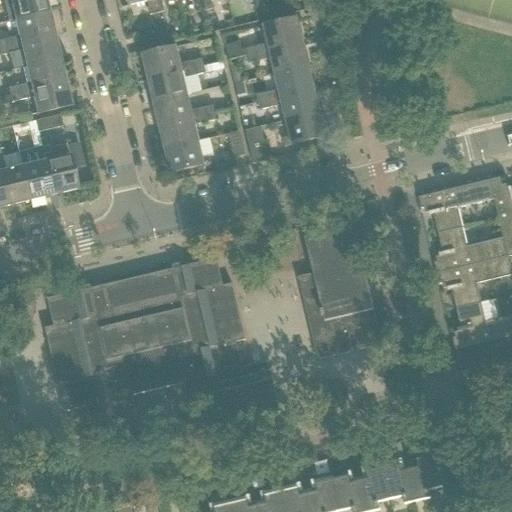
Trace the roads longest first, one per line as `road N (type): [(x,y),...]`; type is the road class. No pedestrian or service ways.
road 1 (tertiary): [(139,229),(511,140)]
road 2 (residential): [(139,229),(82,0)]
road 3 (tertiary): [(0,262),(139,229)]
